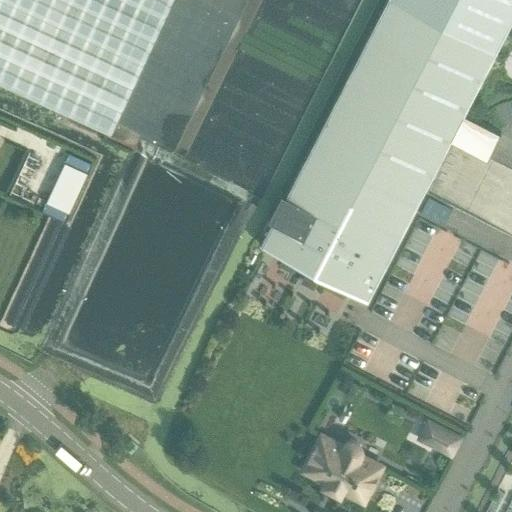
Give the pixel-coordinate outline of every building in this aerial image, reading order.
[(0,0),(0,80),(108,131),(168,0),(0,0)] [(272,219),(259,244),(297,264),(308,269),(303,278),(315,284),(320,276),(329,280),(368,300),(381,274),(423,192),(424,191),(451,138),(487,157),(488,157),(501,132),(464,113),(511,19),(511,0),(385,0),(286,194),(272,219)] [(65,161),(46,201),(68,211),(87,171),(86,171),(65,161)] [(419,213),(443,225),(452,208),(429,196),(419,213)] [(450,453),(458,437),(444,429),(435,445),(450,453)] [(343,444),(321,433),(302,470),(323,481),(321,485),(339,494),(342,490),(363,500),(381,464),(361,454),(362,449),(361,445),(357,440),(353,439),(350,439),(346,441),(343,444)] [(130,442),(127,448),(132,451),(135,445),(130,442)]
